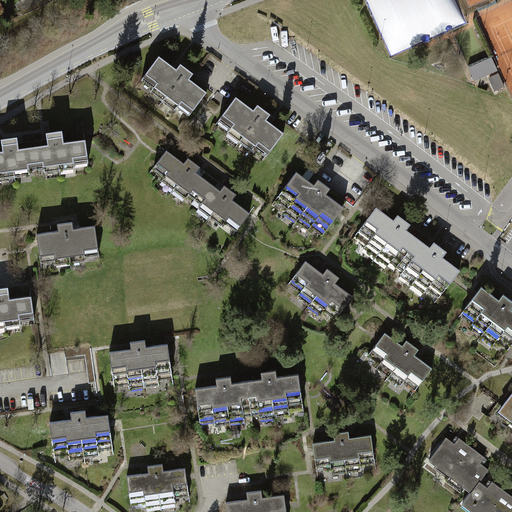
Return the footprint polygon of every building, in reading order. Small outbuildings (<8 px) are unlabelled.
[(53,0),(22,0),(28,13),(54,1),(53,0)] [(469,68),(474,80),(497,70),(491,58),(469,68)] [(180,73),(163,59),(142,84),(190,122),(210,96),(193,83),(197,77),(184,67),(180,73)] [(504,86),(498,74),(492,77),(495,83),(492,84),(495,90),(504,86)] [(254,111),(237,98),(217,125),(266,160),(285,135),(268,123),(273,116),(258,105),(254,111)] [(90,163),(86,143),(67,146),(65,137),(48,140),(49,147),(34,149),(38,172),(90,163)] [(4,154),(0,155),(0,177),(38,172),(34,149),(21,152),(20,145),(3,147),(4,154)] [(185,166),(168,153),(155,170),(197,202),(210,184),(197,175),(201,169),(190,160),(185,166)] [(317,189),(300,176),(274,207),(321,245),(347,213),(330,199),(335,194),(322,183),(317,189)] [(238,232),(251,215),(235,203),(239,197),(227,188),(223,193),(210,184),(197,202),(238,232)] [(398,224),(378,209),(349,247),(395,281),(423,243),(409,233),(413,227),(402,219),(398,224)] [(62,233),(37,237),(41,266),(102,258),(98,230),(78,233),(77,224),(62,226),(62,233)] [(436,312),(463,275),(447,262),(451,256),(439,246),(435,252),(423,243),(395,281),(436,312)] [(325,277),(306,263),(286,290),(335,327),(355,300),(338,287),(342,281),(329,271),(325,277)] [(504,304),(483,288),(458,319),(507,358),(511,351),(511,301),(508,299),(504,304)] [(0,323),(33,318),(30,297),(14,300),(13,293),(0,294),(0,323)] [(405,346),(386,331),(363,361),(411,398),(433,370),(415,357),(420,349),(409,341),(405,346)] [(134,350),(110,353),(115,393),(176,386),(171,347),(149,349),(148,342),(133,344),(134,350)] [(306,414),(300,375),(280,378),(279,371),(263,373),(264,380),(249,382),(256,422),(306,414)] [(218,387),(197,390),(203,429),(256,422),(249,382),(235,385),(234,378),(217,381),(218,387)] [(511,394),(498,413),(511,423),(511,394)] [(72,422),(51,424),(57,466),(117,458),(111,416),(90,419),(89,412),(71,414),(72,422)] [(335,441),(312,444),(317,481),(376,473),(372,436),(351,439),(350,431),(334,433),(335,441)] [(455,445),(446,439),(429,463),(450,479),(472,449),(459,439),(455,445)] [(450,479),(471,493),(479,482),(488,471),(479,464),(484,458),(472,449),(450,479)] [(148,474),(127,477),(130,511),(144,511),(191,506),(187,470),(165,473),(164,466),(147,468),(148,474)] [(471,493),(462,504),(472,511),(489,511),(505,491),(492,482),(488,488),(479,482),(471,493)] [(248,499),(226,502),(227,511),(286,511),(284,494),(262,497),(261,490),(247,492),(248,499)] [(489,511),(511,511),(511,496),(505,491),(489,511)]
